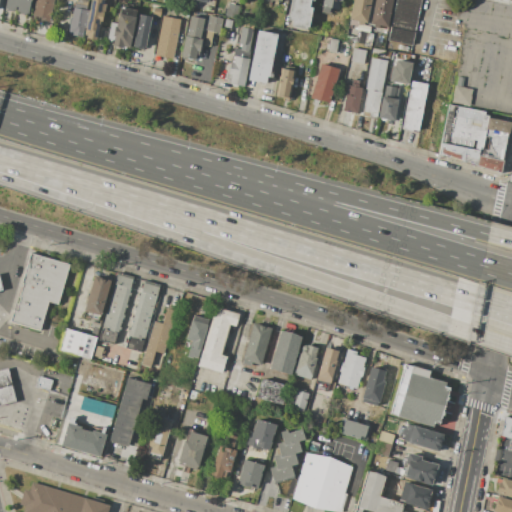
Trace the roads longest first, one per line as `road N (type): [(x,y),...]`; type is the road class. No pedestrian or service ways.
road 1 (primary): [(511,201),(0,41)]
road 2 (primary): [(0,216),(246,289),(487,375)]
road 3 (motorway): [(454,225),(12,118)]
road 4 (motorway): [(445,254),(12,118)]
road 5 (motorway): [(14,161),(435,321)]
road 6 (motorway): [(14,161),(438,286)]
road 7 (residential): [(0,446),(215,511)]
road 8 (tertiary): [(511,243),(487,375)]
